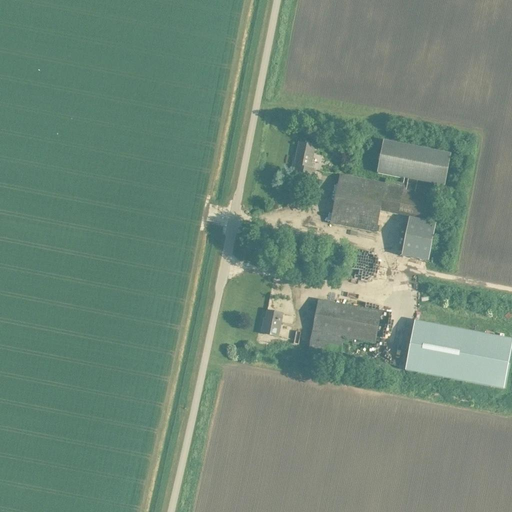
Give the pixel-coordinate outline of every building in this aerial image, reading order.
[(340,143),(333,142),(331,152),(333,152),(339,153),(340,143)] [(403,184),(425,188),(426,183),(443,186),(449,154),(383,142),(377,173),(404,179),(403,184)] [(313,170),(316,152),(313,152),(314,146),(299,143),(295,163),(294,163),(291,175),(313,179),(315,170),(313,170)] [(385,184),(384,184),(340,175),(330,224),(376,232),(380,211),(385,184)] [(384,184),(385,184),(380,211),(427,221),(433,190),(425,188),(403,184),(385,180),(384,184)] [(409,219),(402,256),(428,262),(436,224),(409,219)] [(318,301),(312,332),(343,338),(374,344),(380,312),(318,301)] [(278,337),(283,314),(267,311),(265,322),(263,322),(261,334),(278,337)] [(511,345),(511,342),(415,323),(405,372),(503,391),(511,345)] [(257,339),(260,330),(253,328),(250,337),(257,339)] [(340,358),(343,338),(312,332),(308,352),(340,358)]
